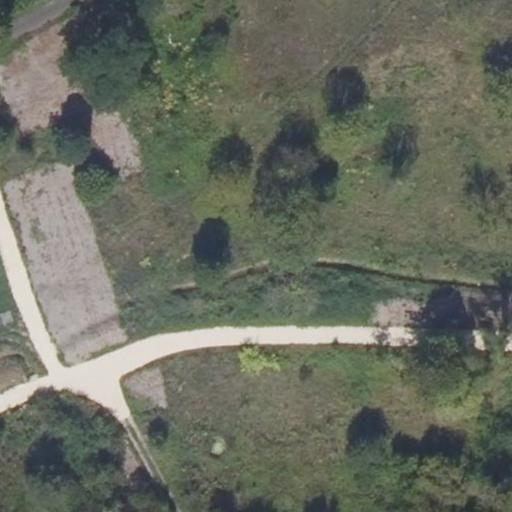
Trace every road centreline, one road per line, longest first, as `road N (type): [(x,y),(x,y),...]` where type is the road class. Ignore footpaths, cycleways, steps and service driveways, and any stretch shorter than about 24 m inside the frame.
road 1 (track): [(0,403),(142,352),(193,343),(350,335),(511,339)]
road 2 (track): [(170,511),(106,366)]
